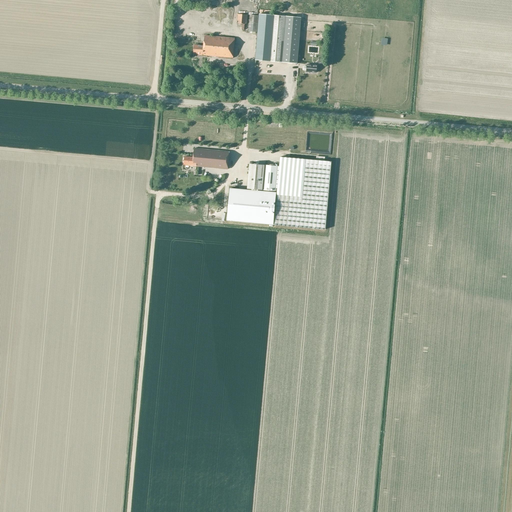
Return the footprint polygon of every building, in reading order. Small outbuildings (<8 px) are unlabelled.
[(187,11),(187,23),(209,23),(209,16),(214,16),(214,11),(207,11),(207,6),(204,6),(204,11),(187,11)] [(302,18),(281,16),(281,13),(274,12),(274,15),(260,14),(256,60),(298,63),(302,18)] [(237,24),(247,24),(248,15),(238,14),(237,24)] [(249,31),(258,32),(259,16),(250,15),(249,31)] [(235,38),(205,36),(205,46),(195,45),(194,53),(199,54),(199,55),(234,58),(235,38)] [(306,72),(317,73),(317,65),(307,64),(306,72)] [(269,131),(278,131),(279,123),(269,122),(269,131)] [(243,152),(275,154),(276,139),(272,139),(271,149),(243,147),(243,152)] [(186,165),(228,169),(230,152),(196,148),(195,158),(185,157),(184,164),(186,165)] [(277,192),(230,188),(227,220),(325,229),(332,161),(280,157),(279,166),(277,192)] [(250,164),(247,189),(276,191),(278,166),(250,164)]
